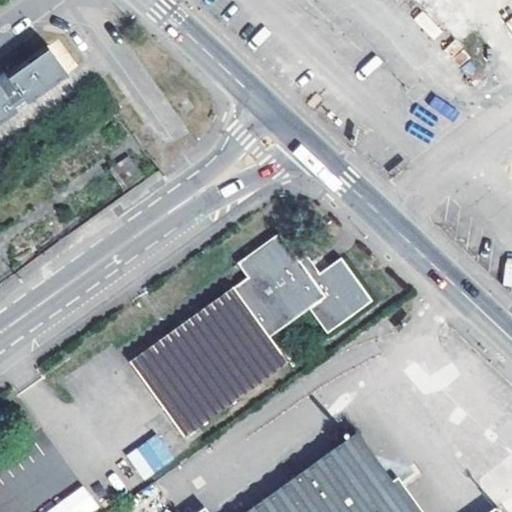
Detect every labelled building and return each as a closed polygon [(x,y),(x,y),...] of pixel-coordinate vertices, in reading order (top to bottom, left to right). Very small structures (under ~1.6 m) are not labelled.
[(0,80),(0,121),(66,74),(48,47),(5,77),(0,80)] [(129,152),(109,166),(124,187),(144,173),(129,152)] [(282,233),(238,264),(248,277),(243,281),(279,331),(312,308),(329,332),(379,297),(348,254),(321,272),(315,262),(309,254),(301,260),(282,233)] [(131,362),(185,436),(290,361),(272,336),(279,331),(243,281),(131,362)] [(156,433),(125,455),(143,479),(174,457),(156,433)] [(503,511),(497,504),(486,511),(409,511),(396,493),(357,439),(254,511),(503,511)] [(88,511),(98,505),(82,483),(44,511),(88,511)]
